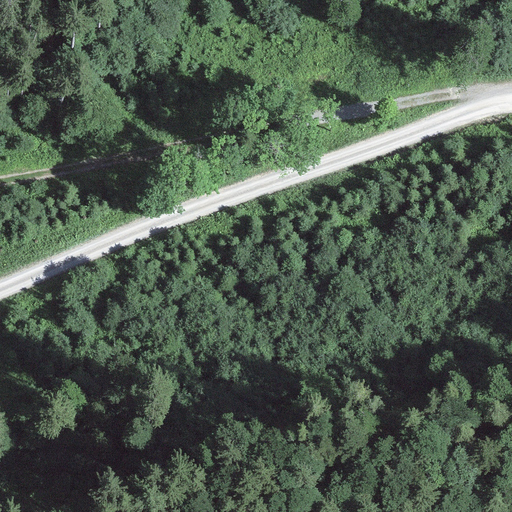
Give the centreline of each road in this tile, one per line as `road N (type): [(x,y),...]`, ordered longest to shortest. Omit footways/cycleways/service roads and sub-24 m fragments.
road 1 (track): [(511,94),(0,290)]
road 2 (track): [(0,181),(422,96),(508,93)]
